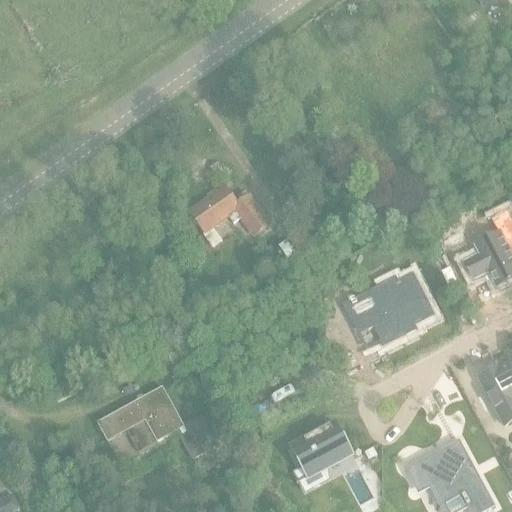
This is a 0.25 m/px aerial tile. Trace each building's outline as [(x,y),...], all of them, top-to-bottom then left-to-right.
[(248,200),(237,207),(226,190),(190,216),(203,235),(202,236),(212,251),(222,244),(212,229),(227,218),(230,222),(240,219),(252,236),(266,226),(248,200)] [(511,227),(504,215),(489,222),(497,235),(474,247),(479,256),(475,258),(478,265),(478,267),(479,269),(480,268),(486,276),(488,274),(497,289),(511,281),(511,227)] [(300,260),(302,262),(314,254),(298,231),(286,239),(288,241),(279,248),(291,267),(300,260)] [(400,334),(432,317),(412,278),(375,297),(372,292),(344,307),(359,337),(373,330),(382,348),(402,338),(400,334)] [(302,343),(265,361),(273,376),(309,357),(302,343)] [(511,362),(510,358),(491,368),(511,405),(511,362)] [(52,393),(57,404),(79,393),(73,382),(52,393)] [(200,420),(182,430),(161,391),(97,425),(106,443),(126,433),(137,454),(176,433),(191,461),(215,448),(200,420)] [(334,426),(291,449),(305,476),(320,469),(321,472),(351,456),(334,426)] [(452,448),(406,472),(417,492),(431,485),(442,506),(463,495),(471,511),(480,511),(493,506),(461,447),(453,451),(452,448)] [(10,497),(0,502),(0,511),(12,511),(17,510),(10,497)]
